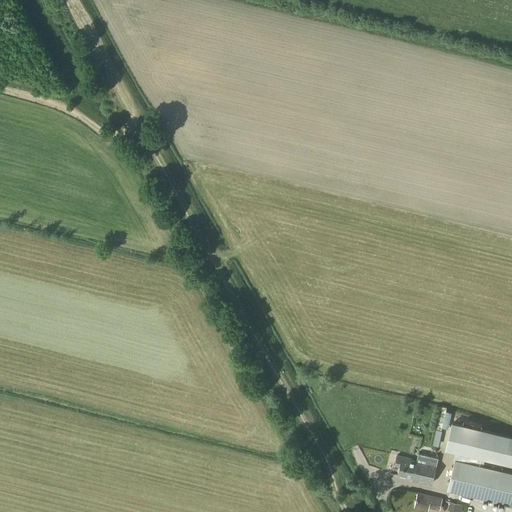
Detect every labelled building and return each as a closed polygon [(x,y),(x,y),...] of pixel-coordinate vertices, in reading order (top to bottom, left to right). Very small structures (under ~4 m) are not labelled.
[(511,437),(452,423),(446,449),(511,464),(511,437)] [(397,455),(394,466),(400,467),(398,475),(412,478),(412,482),(417,483),(419,480),(433,484),(437,466),(438,458),(418,453),(416,461),(410,460),(411,458),(397,455)] [(448,488),(458,491),(511,503),(511,473),(455,460),(448,488)] [(414,507),(431,511),(432,508),(439,510),(442,498),(417,493),(414,507)] [(458,511),(461,504),(450,501),(448,511),(453,511),(458,511)]
